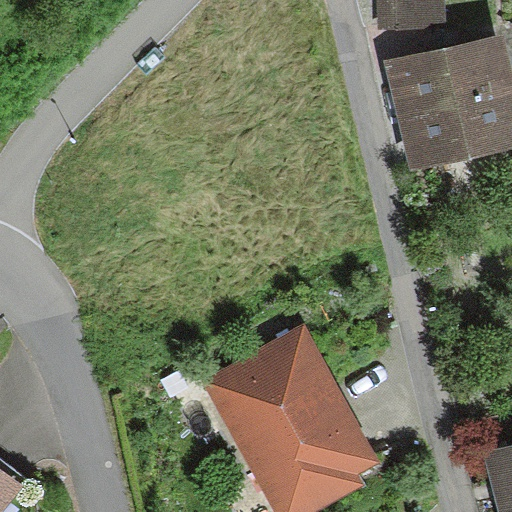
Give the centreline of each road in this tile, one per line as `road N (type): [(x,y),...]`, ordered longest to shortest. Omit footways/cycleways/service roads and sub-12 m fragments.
road 1 (residential): [(341,0),(467,511)]
road 2 (residential): [(0,186),(64,327),(118,511)]
road 3 (residential): [(0,186),(165,0)]
